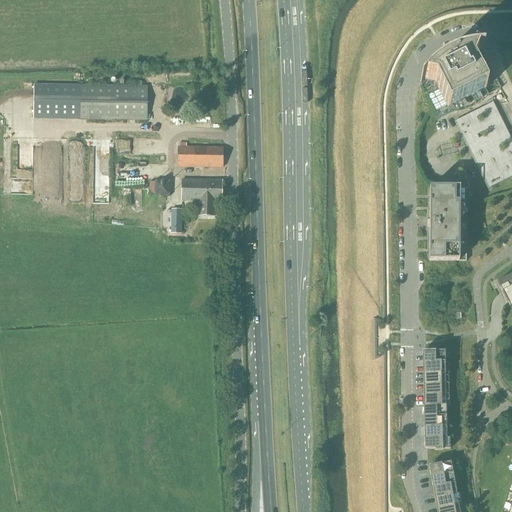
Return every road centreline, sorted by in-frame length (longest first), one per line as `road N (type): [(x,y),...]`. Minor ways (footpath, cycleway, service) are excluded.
road 1 (residential): [(416,511),(407,474),(405,86),(434,44),(461,33),(511,31)]
road 2 (primary): [(248,0),(272,511)]
road 3 (unclassified): [(237,511),(236,180),(224,0)]
road 4 (primary): [(303,511),(288,0)]
